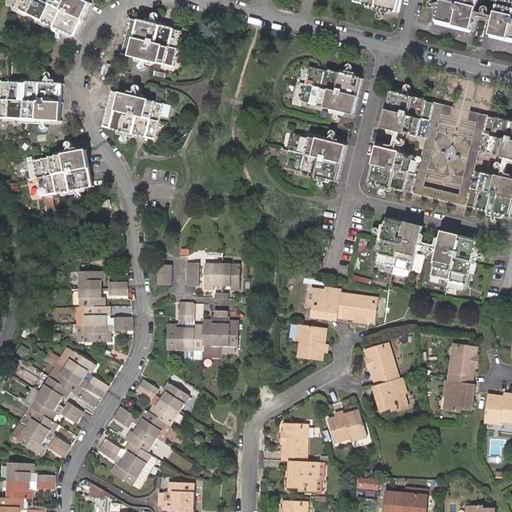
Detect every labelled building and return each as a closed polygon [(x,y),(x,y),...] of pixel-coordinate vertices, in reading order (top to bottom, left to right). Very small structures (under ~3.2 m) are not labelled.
[(90,2),(85,0),(24,0),(19,11),(73,36),(90,2)] [(399,0),(352,0),(397,12),(399,0)] [(477,0),(440,0),(435,21),(470,30),(477,0)] [(511,0),(496,0),(489,34),(511,40),(511,0)] [(181,30),(128,17),(119,53),(173,66),(181,30)] [(362,79),(310,65),(305,84),(297,82),(292,103),(300,105),(301,102),(353,115),(362,79)] [(63,84),(1,81),(0,91),(0,118),(61,122),(63,84)] [(164,103),(110,90),(101,125),(155,139),(164,103)] [(383,128),(427,138),(435,103),(391,92),(383,128)] [(435,103),(427,138),(423,157),(414,194),(466,206),(475,169),(480,151),(488,115),(470,111),(467,120),(477,123),(459,195),(425,187),(443,114),(452,117),(454,107),(435,103)] [(511,120),(488,115),(480,151),(511,159),(511,120)] [(346,145),(293,132),(285,168),(337,181),(346,145)] [(414,194),(423,157),(379,146),(370,183),(414,194)] [(85,150),(32,159),(38,197),(91,188),(85,150)] [(511,177),(475,169),(466,206),(511,217),(511,211),(511,177)] [(388,218),(377,262),(395,267),(393,274),(408,277),(410,271),(413,272),(413,273),(421,275),(426,258),(417,255),(425,227),(388,218)] [(442,231),(430,276),(448,280),(446,287),(461,291),(463,284),(466,285),(469,273),(473,274),(475,265),(471,264),(477,240),(442,231)] [(362,235),(360,249),(372,250),(374,237),(362,235)] [(170,275),(171,263),(158,262),(158,274),(157,285),(170,286),(170,275)] [(186,275),(197,275),(197,264),(186,263),(186,275)] [(237,264),(203,264),(202,289),(211,289),(211,286),(228,286),(228,290),(237,290),(237,264)] [(109,344),(110,333),(107,333),(107,326),(109,326),(113,326),(113,332),(132,332),(132,318),(113,318),(109,318),(109,316),(109,307),(105,307),(105,299),(101,298),(101,282),(104,282),(104,272),(77,272),(78,307),(76,307),(76,326),(83,326),(84,344),(109,344)] [(197,286),(197,275),(186,275),(186,285),(197,286)] [(126,284),(115,284),(109,284),(109,296),(127,296),(126,289),(126,284)] [(341,295),(341,292),(324,290),(324,293),(311,291),(309,308),(313,309),(312,318),(316,319),(324,320),(324,314),(330,315),(330,318),(338,319),(341,295)] [(367,323),(375,324),(378,307),(374,307),(374,300),(341,295),(338,319),(359,322),(358,325),(366,326),(367,323)] [(191,303),(179,303),(179,321),(190,322),(192,322),(192,306),(191,306),(191,303)] [(223,316),(223,312),(223,310),(213,310),(213,312),(213,315),(211,314),(211,318),(202,318),(202,325),(193,325),(193,329),(176,329),(176,325),(167,324),(167,350),(202,350),(202,344),(217,344),(236,344),(236,319),(228,319),(227,323),(218,323),(218,316),(223,316)] [(57,317),(57,326),(69,326),(69,317),(57,317)] [(37,326),(25,326),(23,334),(32,334),(32,331),(40,331),(40,326),(37,326)] [(84,344),(83,326),(76,326),(72,326),(72,336),(76,336),(76,343),(84,344)] [(314,329),(300,327),(297,343),(300,343),(298,360),(315,362),(323,363),(324,355),(327,356),(329,346),(325,346),(321,345),(322,341),(326,341),(327,333),(319,332),(319,329),(314,329)] [(217,344),(202,344),(202,350),(201,356),(217,356),(217,344)] [(478,347),(469,345),(460,344),(460,348),(453,347),(449,382),(473,385),(476,364),(479,365),(480,355),(477,355),(478,347)] [(28,349),(23,345),(18,353),(23,356),(28,349)] [(237,353),(238,346),(224,345),(224,352),(237,353)] [(383,346),(372,349),(367,351),(369,359),(366,360),(368,368),(371,368),(377,387),(400,380),(391,348),(384,349),(383,346)] [(86,387),(93,376),(90,372),(95,365),(73,351),(67,348),(60,359),(49,352),(45,359),(55,366),(48,378),(39,392),(30,406),(29,407),(35,411),(26,426),(17,441),(39,454),(43,447),(47,447),(63,457),(70,446),(55,436),(51,442),(48,440),(45,438),(49,432),(52,433),(58,425),(52,421),(56,413),(53,411),(58,403),(62,397),(65,398),(70,392),(76,395),(81,387),(86,387)] [(135,391),(150,401),(154,395),(157,389),(142,380),(135,391)] [(406,388),(403,380),(400,380),(377,387),(379,395),(382,395),(384,402),(378,403),(381,414),(391,411),(392,414),(408,409),(405,397),(402,389),(406,388)] [(472,393),(473,385),(449,382),(447,381),(445,390),(448,390),(447,399),(445,411),(461,413),(462,410),(472,411),(473,400),(474,393),(472,393)] [(155,407),(152,405),(148,412),(143,410),(138,418),(140,420),(131,435),(129,433),(124,440),(129,443),(124,450),(127,452),(118,467),(115,465),(110,472),(132,486),(151,457),(147,454),(156,439),(166,425),(170,427),(189,397),(166,383),(161,392),(164,394),(161,399),(155,407)] [(379,395),(377,387),(374,388),(378,403),(384,402),(382,395),(379,395)] [(29,407),(30,406),(39,392),(33,388),(24,403),(29,407)] [(511,398),(511,394),(511,393),(503,393),(503,396),(503,400),(499,399),(499,396),(490,395),(489,402),(486,402),(484,422),(500,424),(500,422),(511,422),(511,398)] [(149,403),(152,405),(155,407),(161,399),(154,395),(150,401),(149,403)] [(64,407),(58,403),(53,411),(56,413),(60,413),(64,407)] [(67,403),(64,407),(60,413),(76,423),(83,413),(67,403)] [(126,420),(122,427),(128,431),(135,419),(119,409),(116,414),(126,420)] [(367,438),(365,430),(362,420),(359,421),(357,413),(345,416),(344,414),(336,416),(336,419),(328,421),(333,436),(335,444),(351,440),(352,443),(367,438)] [(112,420),(122,427),(126,420),(116,414),(112,420)] [(10,437),(17,441),(26,426),(19,422),(10,437)] [(280,462),(285,462),(288,462),(303,463),(305,428),(298,428),(298,424),(281,423),(281,432),(277,432),(276,441),(280,442),(280,462)] [(173,429),(166,425),(156,439),(163,444),(173,429)] [(97,451),(107,458),(112,462),(119,450),(104,440),(101,445),(97,451)] [(157,461),(151,457),(142,472),(147,476),(157,461)] [(291,479),(284,479),(284,489),(297,490),(296,493),(313,493),(313,480),(314,472),(316,472),(317,463),(303,463),(288,462),(288,471),(291,471),(291,479)] [(30,475),(33,475),(34,465),(8,464),(6,499),(0,498),(0,511),(21,511),(24,511),(25,500),(32,500),(33,490),(29,489),(30,482),(30,475)] [(142,472),(132,486),(139,490),(147,476),(142,472)] [(55,486),(55,485),(56,477),(37,476),(37,482),(36,483),(36,488),(55,489),(55,486)] [(360,477),(359,486),(380,489),(381,479),(370,478),(360,477)] [(193,511),(194,502),(194,484),(169,484),(168,492),(172,493),(172,501),(171,509),(168,509),(167,511),(193,511)] [(87,498),(101,501),(104,493),(90,485),(87,498)] [(407,499),(427,501),(427,495),(407,493),(407,499)] [(426,511),(427,501),(407,499),(387,497),(386,511),(426,511)] [(308,511),(308,506),(301,506),(301,502),(284,501),(284,510),(281,509),(280,511),(308,511)]
